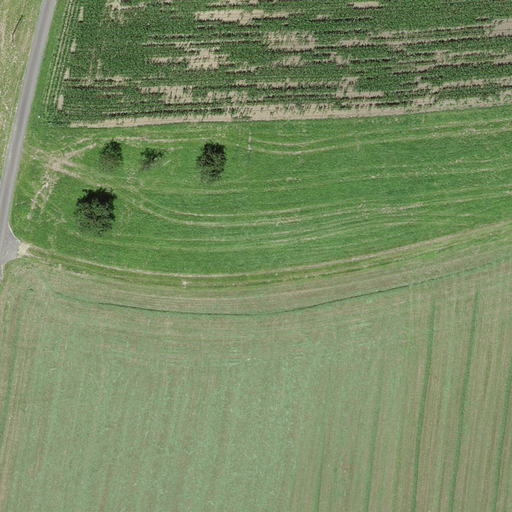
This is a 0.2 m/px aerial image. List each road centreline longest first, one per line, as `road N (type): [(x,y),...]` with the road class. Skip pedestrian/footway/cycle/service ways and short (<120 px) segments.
road 1 (track): [(0,246),(140,276),(258,277),(351,263),(511,221)]
road 2 (unclassified): [(0,232),(51,0)]
